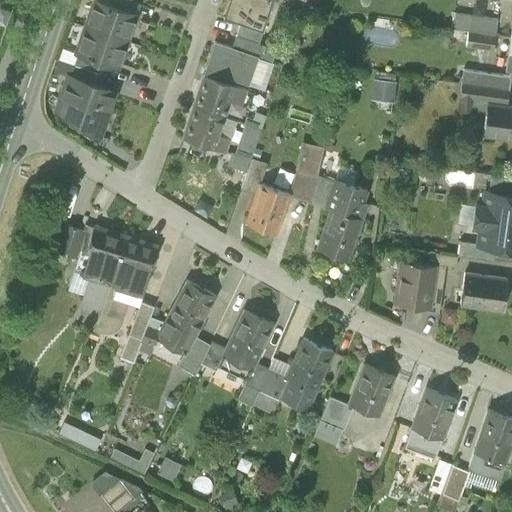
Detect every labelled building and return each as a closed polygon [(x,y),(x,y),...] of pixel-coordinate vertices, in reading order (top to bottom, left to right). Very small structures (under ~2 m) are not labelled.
[(93,0),(85,26),(127,40),(134,18),(121,13),(123,9),(96,0),(93,0)] [(125,0),(96,0),(123,9),(125,0)] [(262,32),(272,0),(230,0),(224,18),(239,24),(262,32)] [(136,13),(123,9),(121,13),(134,18),(136,13)] [(454,12),(451,28),(496,35),(498,18),(454,12)] [(239,24),(236,36),(259,43),(262,32),(239,24)] [(119,62),(127,40),(85,26),(76,52),(78,53),(104,62),(106,58),(119,62)] [(276,49),(259,43),(236,36),(232,47),(258,56),(257,57),(271,62),(276,49)] [(203,74),(226,81),(227,77),(248,84),(257,57),(258,56),(232,47),(214,41),(203,74)] [(78,53),(74,64),(97,72),(100,73),(104,62),(78,53)] [(118,66),(119,62),(106,58),(104,62),(118,66)] [(93,83),(97,72),(74,64),(70,75),(93,83)] [(464,68),(461,83),(509,90),(511,76),(464,68)] [(192,105),(193,105),(225,116),(231,100),(241,103),(246,89),(226,81),(203,74),(192,105)] [(57,109),(98,135),(113,93),(104,89),(105,87),(93,83),(70,75),(69,75),(57,109)] [(507,105),(509,90),(461,83),(459,100),(487,104),(488,103),(507,105)] [(458,109),(486,113),(487,104),(459,100),(458,109)] [(483,136),(511,139),(511,106),(507,105),(488,103),(487,104),(486,113),(483,136)] [(218,134),(225,116),(193,105),(182,137),(224,151),(229,138),(218,134)] [(242,137),(257,141),(261,129),(247,124),(242,137)] [(319,137),(317,147),(324,148),(326,139),(319,137)] [(318,171),(324,148),(317,147),(303,143),(298,167),(318,175),(318,171)] [(228,165),(246,171),(250,160),(237,155),(232,153),(228,165)] [(251,158),(250,160),(246,171),(241,187),(256,192),(259,182),(266,163),(251,158)] [(290,193),(310,200),(319,176),(317,175),(318,175),(298,167),(289,192),(290,192),(290,193)] [(488,191),(511,194),(511,176),(491,174),(488,191)] [(334,181),(319,176),(310,200),(326,206),(334,181)] [(317,247),(348,258),(362,217),(361,217),(367,202),(363,201),(367,189),(335,178),(334,181),(326,206),(331,207),(317,247)] [(245,222),(276,232),(290,193),(290,192),(289,192),(259,182),(256,192),(245,222)] [(495,246),(511,248),(511,194),(488,191),(485,191),(483,206),(476,205),(473,226),(480,227),(478,243),(478,244),(495,246)] [(457,224),(473,226),(476,205),(460,202),(457,224)] [(55,251),(76,257),(84,229),(64,223),(55,251)] [(79,272),(92,276),(110,282),(125,236),(125,235),(93,225),(79,272)] [(125,236),(110,282),(122,286),(128,266),(147,272),(155,245),(125,236)] [(458,255),(493,260),(495,246),(478,244),(478,243),(460,240),(458,255)] [(446,266),(456,267),(458,255),(435,252),(434,264),(446,266)] [(396,303),(428,308),(434,264),(402,260),(400,277),(397,279),(396,287),(398,289),(396,303)] [(427,311),(439,313),(446,266),(434,264),(428,308),(427,311)] [(141,291),(147,272),(128,266),(122,286),(110,282),(104,302),(98,313),(120,321),(131,288),(141,291)] [(464,304),(504,310),(508,279),(468,274),(464,304)] [(104,302),(110,282),(92,276),(79,315),(94,321),(98,313),(104,302)] [(187,279),(167,317),(195,332),(215,295),(187,279)] [(128,334),(141,339),(150,316),(154,305),(141,300),(128,334)] [(246,379),(247,379),(255,361),(274,323),(244,308),(225,347),(217,365),(218,365),(246,379)] [(164,321),(150,316),(141,339),(140,340),(147,343),(147,344),(154,346),(157,336),(164,321)] [(194,334),(195,332),(167,317),(164,321),(157,336),(184,350),(185,351),(194,334)] [(133,361),(138,348),(140,340),(141,339),(128,334),(119,356),(133,361)] [(195,374),(200,362),(210,343),(194,334),(185,351),(184,350),(177,364),(195,374)] [(333,350),(303,337),(293,360),(286,376),(290,377),(316,389),(333,350)] [(147,343),(140,340),(138,348),(144,350),(147,344),(147,343)] [(211,340),(210,343),(200,362),(216,369),(218,365),(217,365),(225,347),(211,340)] [(273,357),(269,367),(286,376),(293,360),(288,357),(286,362),(273,357)] [(258,389),(268,367),(255,361),(247,379),(246,379),(244,383),(258,389)] [(352,405),(377,415),(393,376),(362,364),(346,402),(352,405)] [(258,389),(281,399),(281,398),(290,377),(286,376),(269,367),(268,367),(258,389)] [(290,377),(281,398),(307,409),(316,389),(290,377)] [(251,405),(258,389),(244,383),(236,398),(251,405)] [(411,427),(441,438),(456,399),(425,387),(411,427)] [(319,421),(342,430),(352,405),(346,402),(330,395),(319,421)] [(474,450),(506,460),(511,441),(511,417),(487,409),(474,450)] [(94,449),(100,437),(62,419),(57,431),(94,449)] [(411,427),(405,444),(435,455),(441,438),(411,427)] [(117,460),(144,473),(154,452),(145,448),(139,460),(122,452),(117,460)] [(500,477),(506,460),(474,450),(468,466),(500,477)] [(158,471),(172,477),(179,460),(165,454),(158,471)] [(431,482),(443,488),(452,463),(439,458),(431,482)] [(468,470),(452,463),(443,488),(441,494),(442,494),(458,501),(469,470),(468,470)] [(92,483),(101,494),(119,479),(120,480),(120,479),(106,472),(92,483)] [(116,511),(134,498),(120,480),(119,479),(101,494),(114,511),(116,511)] [(120,480),(134,498),(142,492),(139,489),(120,479),(120,480)] [(438,506),(452,511),(453,511),(458,501),(442,494),(438,506)]
